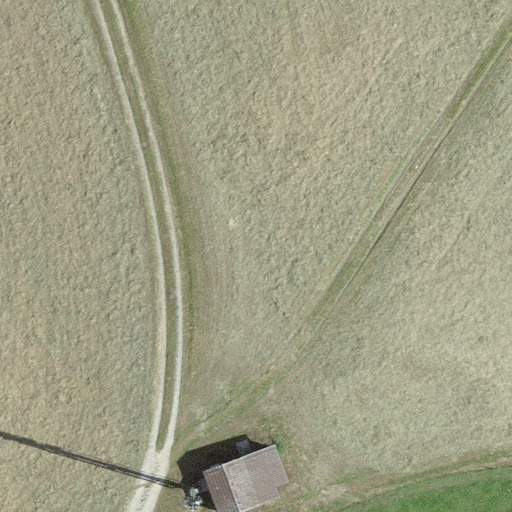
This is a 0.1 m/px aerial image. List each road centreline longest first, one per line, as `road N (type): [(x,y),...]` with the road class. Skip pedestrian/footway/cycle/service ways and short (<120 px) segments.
road 1 (track): [(511,0),(313,311),(254,384),(156,470)]
road 2 (track): [(104,0),(158,185),(170,278),(167,401),(156,470),(139,511)]
